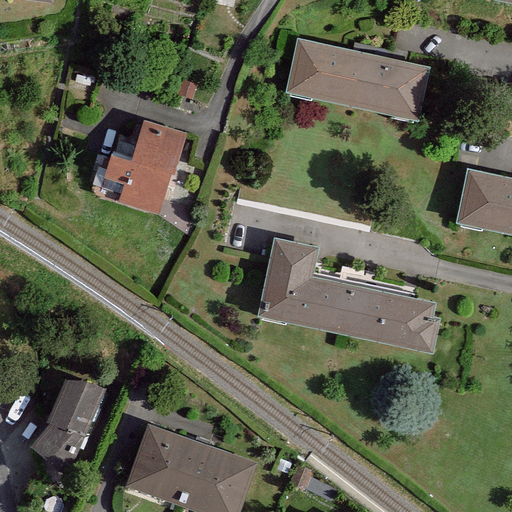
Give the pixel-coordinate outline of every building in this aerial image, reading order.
[(427,59),(295,33),(284,88),(416,114),(427,59)] [(124,177),(117,197),(157,210),(183,131),(143,118),(131,154),(113,148),(105,171),(124,177)] [(511,174),(466,164),(455,220),(511,231),(511,174)] [(273,236),(257,313),(427,348),(437,299),(311,273),(316,245),(273,236)] [(47,419),(29,441),(60,469),(85,436),(105,389),(67,375),(47,419)] [(146,420),(125,481),(216,511),(233,511),(253,457),(146,420)]
